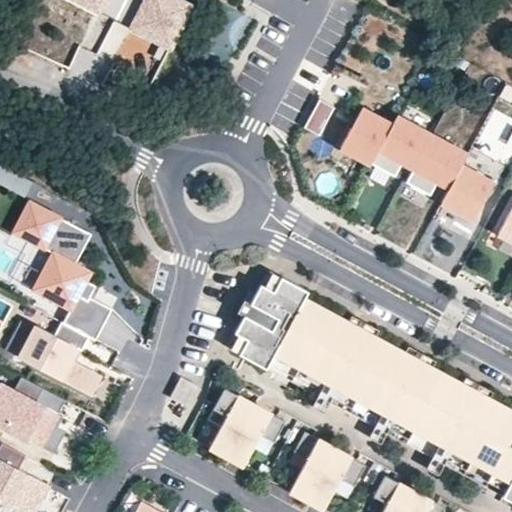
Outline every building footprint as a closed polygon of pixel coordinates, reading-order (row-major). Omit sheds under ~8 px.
[(64,0),(118,28),(132,0),(64,0)] [(132,0),(118,28),(175,58),(199,13),(173,0),(132,0)] [(236,44),(249,19),(232,10),(219,35),(236,44)] [(318,98),(303,126),(318,134),(333,106),(318,98)] [(370,163),(391,124),(361,108),(340,146),(370,163)] [(417,161),(431,135),(396,116),(391,124),(370,163),(394,176),(402,161),(406,155),(417,161)] [(460,165),(466,154),(431,135),(417,161),(413,167),(406,182),(429,195),(437,180),(441,174),(452,180),(460,165)] [(413,167),(417,161),(406,155),(402,161),(413,167)] [(493,182),(460,165),(452,180),(449,186),(441,201),(473,218),(493,182)] [(449,186),(452,180),(441,174),(437,180),(449,186)] [(64,322),(88,334),(94,337),(110,307),(89,296),(95,284),(84,279),(87,272),(72,264),(88,233),(31,202),(16,231),(53,251),(34,287),(72,307),(64,322)] [(511,204),(497,232),(511,239),(511,204)] [(280,276),(268,270),(260,284),(272,290),(280,276)] [(347,320),(303,297),(307,291),(280,276),(272,290),(260,284),(250,302),(243,316),(234,332),(247,338),(239,353),(265,367),(269,362),(273,353),(299,366),(330,383),(356,398),(387,414),(413,428),(444,445),(470,459),(491,471),(509,480),(505,489),(502,495),(511,500),(511,419),(509,418),(496,411),(500,405),(501,404),(489,397),(461,382),(431,366),(404,351),(375,336),(347,320)] [(243,316),(250,302),(244,299),(237,312),(243,316)] [(378,329),(350,314),(347,320),(375,336),(378,329)] [(64,322),(60,320),(53,333),(35,324),(18,356),(90,394),(100,376),(69,360),(76,346),(80,349),(88,334),(64,322)] [(234,332),(226,346),(239,353),(247,338),(234,332)] [(431,366),(434,360),(407,345),(404,351),(431,366)] [(299,366),(273,353),(269,362),(294,375),(299,366)] [(0,423),(53,452),(64,430),(56,425),(51,423),(57,412),(64,398),(20,375),(13,389),(0,381),(0,423)] [(492,391),(464,376),(461,382),(489,397),(492,391)] [(186,406),(196,388),(178,378),(169,397),(186,406)] [(356,398),(330,383),(325,392),(351,406),(356,398)] [(225,456),(253,403),(223,387),(212,408),(225,415),(208,447),(225,456)] [(272,440),(283,420),(253,403),(225,456),(242,465),(259,433),(272,440)] [(511,412),(500,405),(496,411),(509,418),(511,412)] [(57,412),(51,423),(56,425),(62,414),(57,412)] [(413,428),(387,414),(382,423),(408,437),(413,428)] [(334,447),(304,431),(292,451),(305,458),(288,490),(305,499),(334,447)] [(0,500),(21,511),(40,511),(54,487),(37,477),(34,482),(29,479),(32,475),(24,471),(31,457),(7,445),(0,457),(0,459),(5,462),(0,471),(0,500)] [(470,459),(444,445),(440,454),(465,468),(470,459)] [(352,484),(364,463),(334,447),(305,499),(322,509),(339,477),(352,484)] [(491,471),(470,459),(465,468),(487,479),(491,471)] [(491,471),(487,479),(505,489),(509,480),(491,471)] [(402,511),(414,490),(384,474),(373,495),(385,502),(379,511),(402,511)] [(440,511),(444,507),(414,490),(402,511),(440,511)] [(158,511),(139,501),(133,511),(158,511)]
